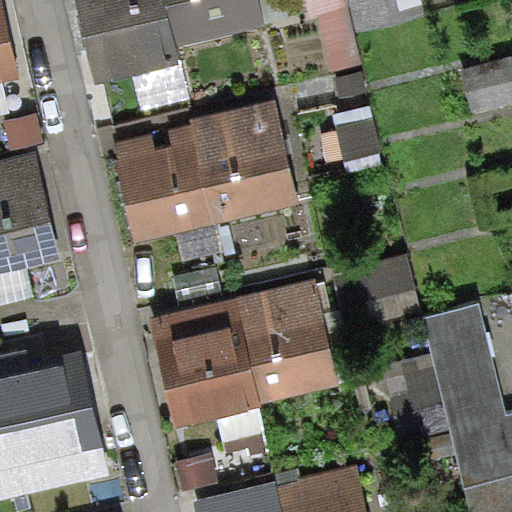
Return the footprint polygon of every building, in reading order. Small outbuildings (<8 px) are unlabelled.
[(69,0),(95,96),(182,73),(176,52),(283,23),(276,0),(69,0)] [(416,0),(301,0),(318,76),(363,67),(357,39),(422,25),(416,0)] [(0,10),(0,90),(17,86),(0,10)] [(511,63),(450,78),(459,116),(511,104),(511,63)] [(281,98),(197,119),(222,217),(306,196),(281,98)] [(222,217),(197,119),(117,139),(142,237),(222,217)] [(46,162),(0,170),(0,266),(62,256),(46,162)] [(511,231),(511,177),(468,187),(479,238),(511,231)] [(400,259),(346,275),(361,329),(415,314),(400,259)] [(230,309),(255,412),(333,393),(308,290),(230,309)] [(230,309),(143,328),(169,440),(256,420),(255,412),(230,309)] [(427,324),(472,511),(511,511),(511,425),(498,429),(470,314),(427,324)] [(74,343),(0,360),(0,473),(99,450),(74,343)] [(209,464),(173,472),(181,501),(216,492),(209,464)] [(362,511),(354,474),(192,511),(362,511)]
